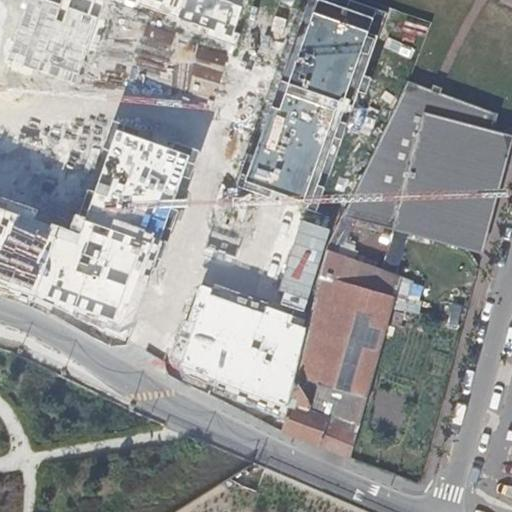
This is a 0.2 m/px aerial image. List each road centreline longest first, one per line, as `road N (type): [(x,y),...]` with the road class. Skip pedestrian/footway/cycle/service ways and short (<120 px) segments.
road 1 (residential): [(0,308),(160,400),(408,511)]
road 2 (residential): [(511,262),(440,511)]
